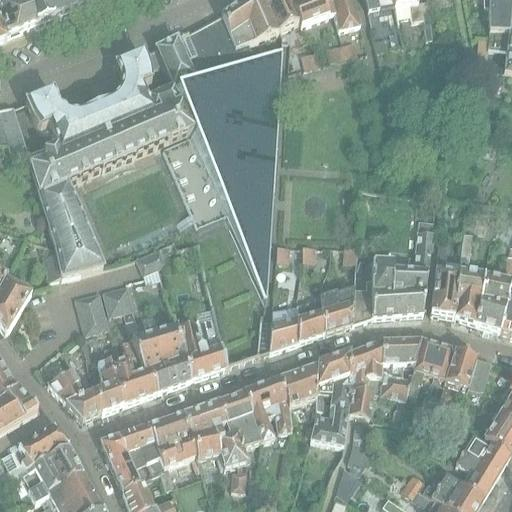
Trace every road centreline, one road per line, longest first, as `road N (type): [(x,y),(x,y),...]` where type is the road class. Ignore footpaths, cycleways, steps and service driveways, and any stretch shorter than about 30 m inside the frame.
road 1 (residential): [(80,443),(372,338),(423,333),(511,357)]
road 2 (residential): [(202,0),(0,85)]
